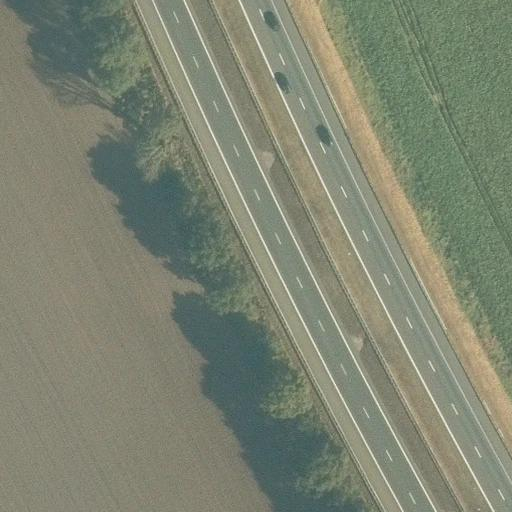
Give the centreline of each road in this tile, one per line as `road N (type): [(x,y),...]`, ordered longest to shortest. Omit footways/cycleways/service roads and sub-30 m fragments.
road 1 (motorway): [(187,0),(342,333),(438,511)]
road 2 (motorway): [(511,478),(422,317),(272,0)]
